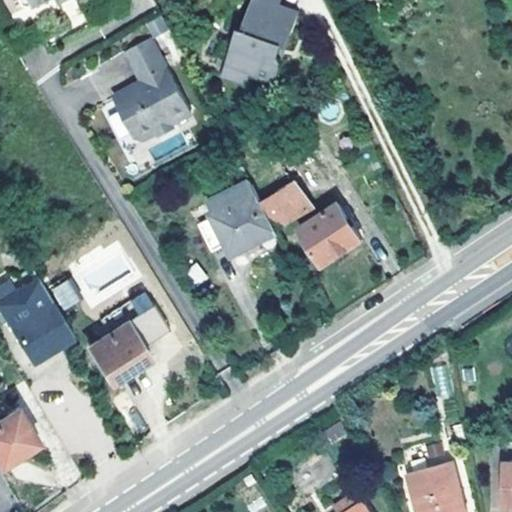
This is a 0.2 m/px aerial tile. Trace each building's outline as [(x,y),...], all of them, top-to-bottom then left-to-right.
[(295,12),(273,5),(259,0),(249,0),(239,31),(236,30),(224,66),(245,73),(266,80),(274,74),(277,65),(273,57),(275,51),(277,46),(283,48),(295,12)] [(151,37),(167,30),(161,16),(145,23),(151,37)] [(148,39),(125,53),(125,54),(141,84),(134,89),(133,86),(113,97),(135,138),(142,140),(156,133),(161,135),(171,129),(173,123),(190,114),(148,39)] [(277,65),(283,48),(277,46),(275,51),(273,57),(277,65)] [(245,73),(224,66),(220,77),(242,84),(245,73)] [(314,208),(284,162),(252,182),(277,229),(314,208)] [(235,251),(277,229),(252,182),(250,179),(208,201),(235,251)] [(301,228),(324,263),(362,238),(339,204),(301,228)] [(0,301),(0,308),(32,361),(74,336),(38,277),(0,301)] [(72,280),(52,286),(58,309),(78,303),(72,280)] [(131,318),(146,341),(168,327),(152,303),(131,318)] [(131,318),(90,345),(113,381),(150,356),(143,344),(146,341),(131,318)] [(0,408),(0,460),(2,463),(39,440),(18,406),(4,415),(0,408)] [(418,511),(460,511),(455,492),(462,490),(454,460),(408,473),(418,511)] [(511,469),(503,470),(503,509),(511,509),(511,469)] [(455,492),(460,511),(467,511),(462,490),(455,492)] [(371,511),(364,502),(349,511),(371,511)]
